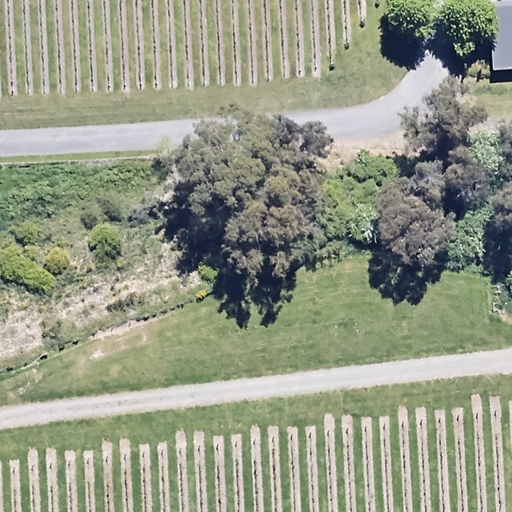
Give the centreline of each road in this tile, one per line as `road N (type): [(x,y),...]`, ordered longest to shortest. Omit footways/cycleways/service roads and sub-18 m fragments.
road 1 (track): [(0,386),(511,325)]
road 2 (track): [(390,0),(384,50),(356,85),(320,105),(0,137)]
